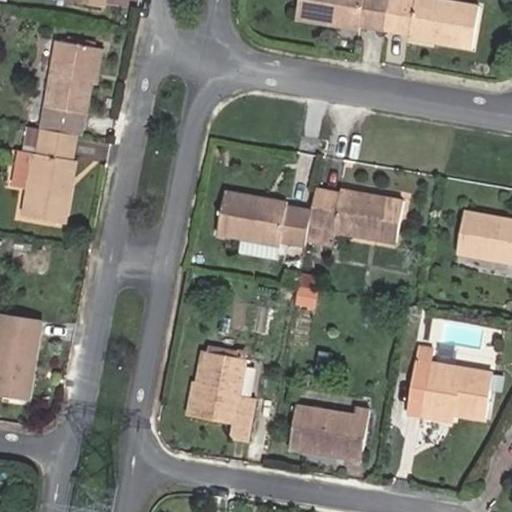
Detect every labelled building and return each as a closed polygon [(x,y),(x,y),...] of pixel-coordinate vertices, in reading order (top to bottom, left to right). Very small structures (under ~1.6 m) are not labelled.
[(359,29),(360,24),(386,29),(390,0),(299,0),(296,17),(359,29)] [(438,0),(390,0),(386,29),(409,33),(408,37),(472,48),(479,7),(438,0)] [(93,47),(54,40),(37,128),(39,129),(72,134),(76,135),(80,113),(82,113),(87,83),(93,47)] [(94,85),(101,48),(93,47),(87,83),(94,85)] [(72,159),(67,158),(72,134),(39,129),(35,152),(31,151),(19,215),(59,223),(72,159)] [(341,190),(340,193),(315,188),(311,210),(309,224),(334,229),(334,231),(396,242),(403,201),(341,190)] [(280,244),(281,240),(305,244),(306,240),(309,224),(311,210),(287,206),(287,202),(225,191),(217,232),(245,238),(242,250),(277,257),(280,244)] [(511,220),(464,211),(457,253),(511,262),(511,220)] [(306,240),(332,246),(334,231),(334,229),(309,224),(306,240)] [(0,313),(0,395),(25,400),(39,320),(0,313)] [(437,347),(420,344),(418,358),(434,361),(437,347)] [(208,348),(203,380),(196,413),(236,421),(233,436),(248,440),(256,395),(241,393),(247,356),(208,348)] [(434,361),(418,358),(411,402),(457,410),(488,415),(496,372),(434,361)] [(258,394),(261,368),(248,366),(244,392),(258,394)] [(193,378),(187,411),(196,413),(203,380),(193,378)] [(409,409),(455,418),(457,410),(411,402),(409,409)] [(298,403),(290,446),(351,455),(352,447),(365,449),(372,409),(356,406),(355,413),(298,403)] [(351,455),(363,458),(365,449),(352,447),(351,455)]
